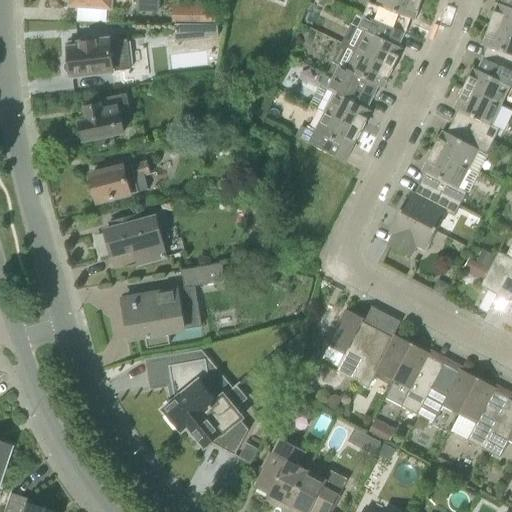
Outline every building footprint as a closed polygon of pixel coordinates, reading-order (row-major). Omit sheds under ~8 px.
[(71,0),(72,5),(111,8),(111,0),(71,0)] [(416,20),(418,15),(423,0),(379,0),(377,6),(368,2),(364,15),(406,33),(411,19),(416,20)] [(511,0),(503,0),(502,5),(497,3),(490,24),(511,31),(511,0)] [(173,25),(177,25),(177,23),(219,24),(219,5),(173,5),(173,25)] [(397,51),(406,33),(364,15),(358,28),(366,32),(357,50),(394,69),(401,54),(397,51)] [(483,45),(487,47),(483,58),(511,70),(511,31),(490,24),(483,45)] [(219,25),(210,25),(210,36),(219,35),(219,33),(219,25)] [(176,26),(176,44),(195,43),(194,26),(176,26)] [(73,78),(73,76),(131,70),(128,40),(110,40),(69,44),(69,42),(68,42),(70,61),(69,61),(67,62),(66,63),(65,64),(65,65),(65,66),(64,67),(65,69),(65,70),(66,71),(66,72),(67,72),(68,73),(69,73),(70,73),(71,73),(72,78),(73,78)] [(384,89),(386,84),(394,69),(357,50),(348,69),(339,65),(333,77),(374,98),(380,86),(384,89)] [(511,70),(483,58),(478,70),(473,68),(464,88),(500,105),(509,86),(511,87),(511,70)] [(373,111),(368,109),(374,98),(333,77),(327,89),(335,94),(326,112),(362,131),(373,111)] [(196,94),(201,89),(199,83),(190,80),(185,85),(186,91),(196,94)] [(454,108),(458,110),(453,121),(493,142),(500,128),(491,124),(500,105),(464,88),(454,108)] [(85,140),(95,138),(97,147),(116,143),(114,134),(125,132),(120,111),(130,109),(127,93),(92,100),(93,106),(86,108),(89,120),(81,122),(82,126),(81,127),(80,127),(79,128),(78,129),(78,130),(78,131),(78,132),(78,133),(78,134),(79,134),(79,135),(80,136),(82,136),(83,136),(84,136),(85,140)] [(308,126),(301,139),(346,162),(362,131),(326,112),(316,131),(308,126)] [(453,121),(447,132),(443,130),(433,150),(469,169),(478,150),(487,155),(493,142),(453,121)] [(492,145),(488,152),(495,156),(499,148),(492,145)] [(459,188),(469,169),(433,150),(425,165),(429,167),(421,183),(461,204),(467,192),(459,188)] [(139,192),(139,191),(149,189),(145,175),(151,174),(148,161),(92,175),(95,188),(93,188),(92,192),(93,196),(96,199),(98,198),(98,202),(139,192)] [(455,216),(461,204),(421,183),(412,199),(408,197),(401,211),(436,230),(446,212),(455,216)] [(257,185),(250,206),(266,211),(272,189),(257,185)] [(388,245),(411,257),(417,245),(426,250),(436,230),(401,211),(393,227),(397,229),(388,245)] [(137,216),(112,223),(113,229),(106,231),(112,256),(135,250),(139,265),(166,257),(166,256),(185,250),(182,239),(163,244),(162,243),(163,242),(156,217),(138,222),(137,216)] [(484,250),(478,260),(489,266),(495,256),(484,250)] [(511,279),(511,258),(499,252),(490,268),(511,279)] [(470,258),(464,270),(482,280),(489,268),(470,258)] [(182,270),(185,289),(195,288),(227,282),(223,263),(182,270)] [(485,320),(501,328),(505,322),(511,325),(511,279),(490,268),(481,285),(498,294),(485,320)] [(444,295),(450,285),(439,279),(433,289),(444,295)] [(185,289),(124,300),(131,340),(147,338),(149,348),(170,344),(168,332),(202,326),(195,288),(185,289)] [(387,314),(372,306),(365,319),(347,309),(327,345),(344,354),(336,371),(352,380),(387,314)] [(413,344),(395,334),(402,321),(387,314),(352,380),(369,389),(378,372),(394,380),(413,344)] [(285,346),(297,356),(304,332),(302,331),(285,346)] [(387,398),(402,406),(418,415),(445,364),(430,357),(432,354),(413,344),(394,380),(395,381),(387,398)] [(182,432),(188,427),(217,403),(198,381),(208,373),(206,359),(169,365),(175,400),(163,410),(182,432)] [(459,372),(445,364),(418,415),(435,423),(444,406),(460,415),(479,378),(461,369),(459,372)] [(498,388),(479,378),(460,415),(452,431),(468,439),(467,440),(484,449),(510,399),(496,391),(498,388)] [(315,406),(289,393),(277,416),(285,420),(291,409),(309,418),(315,406)] [(335,395),(326,397),(322,404),(336,411),(343,398),(335,395)] [(236,455),(249,430),(223,398),(217,403),(188,427),(206,448),(213,443),(236,455)] [(511,399),(510,399),(484,449),(501,458),(510,441),(511,441),(511,399)] [(350,416),(350,404),(341,404),(341,416),(350,416)] [(415,425),(424,431),(429,422),(420,417),(415,425)] [(397,429),(377,419),(370,431),(390,442),(397,429)] [(263,467),(265,469),(256,486),(271,494),(270,496),(290,506),(308,470),(300,466),(307,452),(280,438),(272,453),(271,452),(263,467)] [(375,456),(382,442),(374,438),(367,451),(375,456)] [(0,494),(3,485),(0,483),(0,481),(12,447),(0,443),(0,494)] [(252,463),(259,449),(247,443),(239,457),(252,463)] [(384,443),(379,454),(390,460),(396,450),(384,443)] [(442,472),(448,461),(438,456),(433,467),(442,472)] [(330,511),(332,510),(333,511),(341,496),(339,495),(345,484),(330,476),(328,481),(308,471),(308,470),(290,506),(302,511),(330,511)] [(48,511),(44,511),(42,507),(39,508),(25,504),(8,499),(5,507),(3,511),(48,511)]
